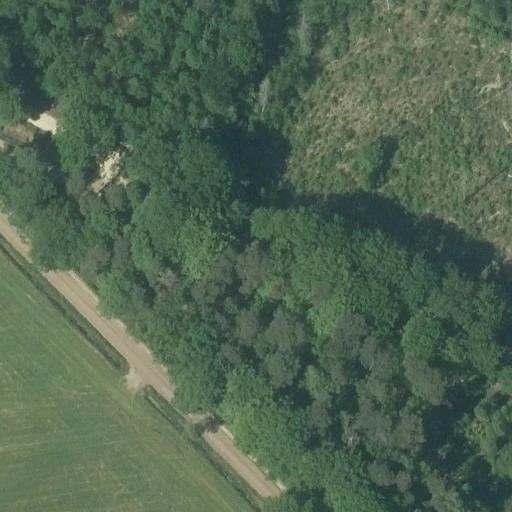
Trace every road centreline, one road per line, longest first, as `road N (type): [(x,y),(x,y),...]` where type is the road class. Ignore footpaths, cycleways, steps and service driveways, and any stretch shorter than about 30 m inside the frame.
road 1 (track): [(0,225),(279,511)]
road 2 (track): [(511,337),(192,214)]
road 3 (track): [(192,214),(69,167)]
